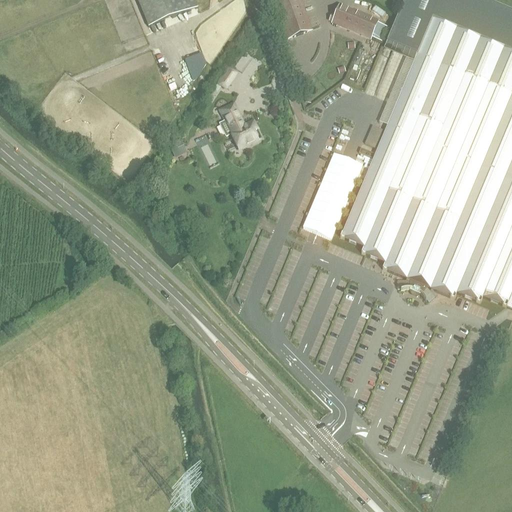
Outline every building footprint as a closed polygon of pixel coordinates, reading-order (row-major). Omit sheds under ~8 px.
[(166,24),(188,15),(197,11),(192,0),(134,0),(147,32),(166,24)] [(273,0),(288,40),(311,32),(299,0),(273,0)] [(417,56),(387,127),(374,160),(354,205),(353,209),(340,239),(364,249),(361,255),(385,265),(383,271),(410,282),(410,291),(415,293),(420,296),(427,289),(454,301),(457,295),(480,305),(483,299),(506,309),(511,295),(511,13),(480,0),(405,0),(397,19),(387,43),(417,56)] [(362,37),(371,40),(373,35),(378,22),(340,6),(332,24),(362,37)] [(207,100),(211,103),(218,93),(214,90),(207,100)] [(226,138),(231,135),(239,151),(261,140),(253,123),(243,129),(237,118),(240,117),(234,105),(220,112),(225,123),(220,125),(226,138)] [(168,146),(175,160),(181,157),(178,151),(184,148),(180,140),(168,146)]
